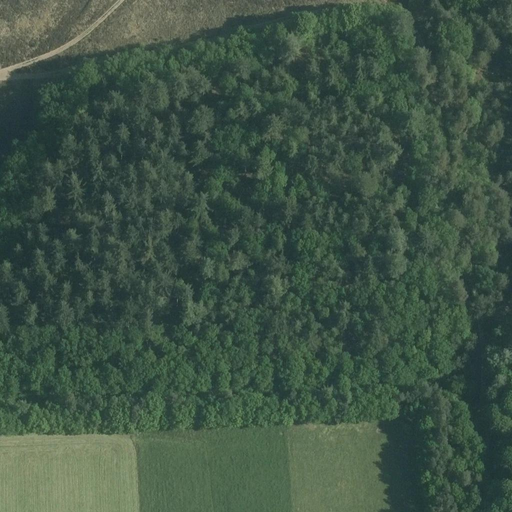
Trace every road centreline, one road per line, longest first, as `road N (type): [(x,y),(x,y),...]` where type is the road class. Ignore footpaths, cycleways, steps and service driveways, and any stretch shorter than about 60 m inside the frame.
road 1 (track): [(483,352),(430,67),(393,14),(352,6),(54,73),(0,76)]
road 2 (track): [(483,352),(485,511)]
road 3 (track): [(121,0),(63,47),(0,74)]
